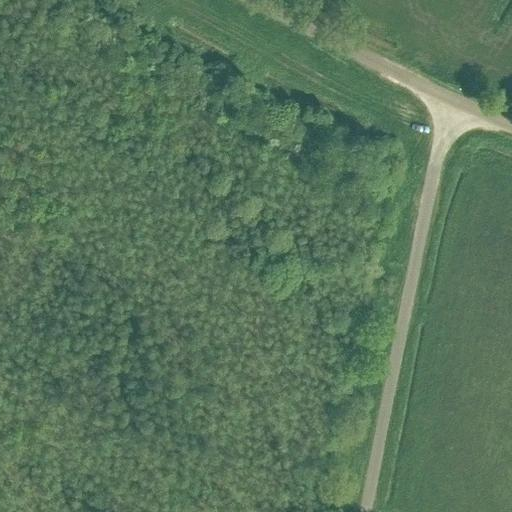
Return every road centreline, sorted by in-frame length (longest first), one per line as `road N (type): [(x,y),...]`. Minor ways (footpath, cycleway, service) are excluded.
road 1 (unclassified): [(367,511),(448,101)]
road 2 (unclassified): [(448,101),(255,0)]
